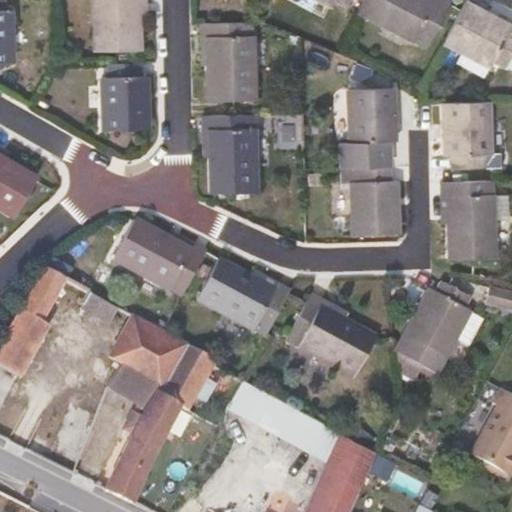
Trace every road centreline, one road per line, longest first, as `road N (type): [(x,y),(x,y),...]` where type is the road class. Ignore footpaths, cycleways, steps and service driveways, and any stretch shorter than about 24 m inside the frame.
road 1 (residential): [(418,137),(419,260),(302,259),(159,196)]
road 2 (residential): [(159,196),(180,152),(177,0)]
road 3 (residential): [(0,275),(101,176)]
